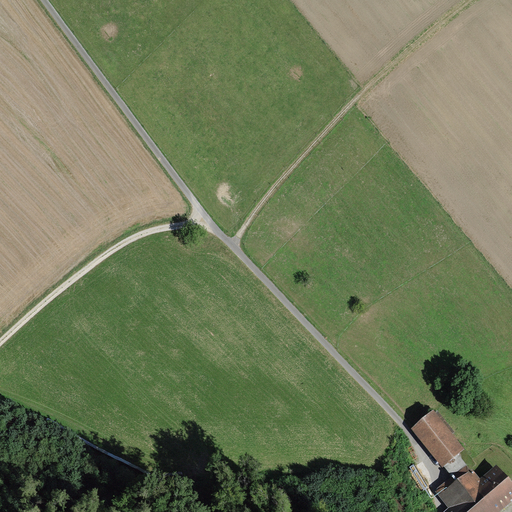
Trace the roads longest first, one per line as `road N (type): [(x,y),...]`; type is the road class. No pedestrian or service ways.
road 1 (track): [(469,0),(355,99),(275,183),(232,244)]
road 2 (track): [(232,244),(398,419),(432,478)]
road 3 (track): [(47,0),(206,217)]
road 4 (track): [(206,217),(136,235),(0,342)]
